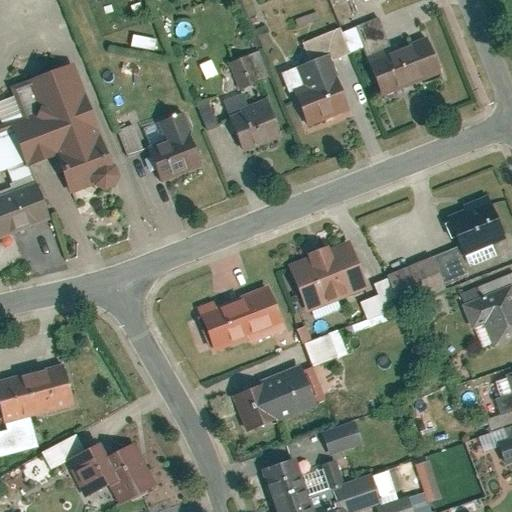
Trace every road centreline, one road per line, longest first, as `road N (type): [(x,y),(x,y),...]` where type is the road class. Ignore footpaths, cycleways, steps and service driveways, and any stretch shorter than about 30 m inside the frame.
road 1 (residential): [(106,285),(511,122)]
road 2 (residential): [(209,511),(179,425),(106,285)]
